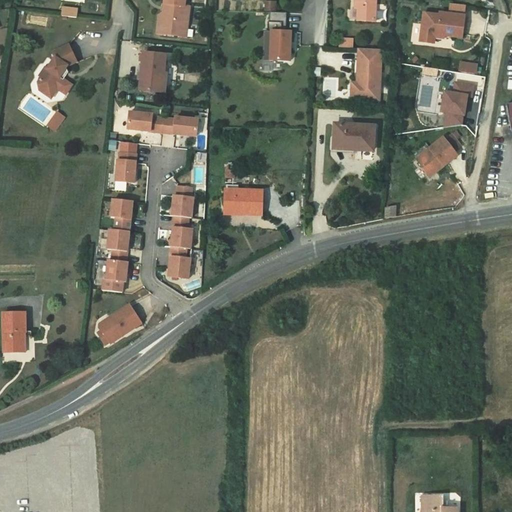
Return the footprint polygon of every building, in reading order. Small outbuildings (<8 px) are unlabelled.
[(164,0),(164,5),(165,5),(164,12),(159,16),(163,22),(162,35),(180,37),(181,30),(187,31),(190,7),(185,6),(185,0),(164,0)] [(358,8),(357,21),(375,22),(376,0),(355,0),(355,2),(358,2),(358,8)] [(61,6),(60,13),(75,15),(76,8),(61,6)] [(287,13),(270,12),(269,22),(268,22),(267,32),(271,32),(270,61),(290,61),(291,32),(286,32),(287,13)] [(431,43),(432,34),(462,38),(465,16),(440,13),(439,15),(423,13),(420,42),(431,43)] [(267,32),(264,32),(263,60),(270,61),(271,32),(267,32)] [(349,39),(340,39),(340,47),(348,48),(349,39)] [(53,53),(55,58),(48,69),(46,68),(40,77),(42,78),(38,83),(40,90),(43,93),(50,91),(54,86),(58,89),(64,80),(59,77),(66,68),(67,66),(77,62),(69,45),(53,53)] [(382,50),(359,49),(357,83),(356,100),(379,101),(382,50)] [(160,92),(162,74),(164,74),(166,55),(144,53),(140,90),(160,92)] [(458,72),(474,75),(476,65),(460,62),(458,72)] [(69,73),(66,68),(59,77),(64,80),(69,73)] [(437,77),(438,69),(428,68),(426,75),(437,77)] [(64,80),(58,89),(66,94),(72,86),(64,80)] [(441,112),(446,113),(444,128),(461,125),(463,115),(464,116),(467,97),(472,97),(474,86),(455,83),(454,94),(444,92),(441,112)] [(51,98),(58,89),(54,86),(50,91),(43,93),(51,98)] [(58,113),(53,121),(59,125),(64,118),(58,113)] [(153,115),(130,113),(128,130),(196,137),(198,120),(175,117),(175,120),(152,117),(153,115)] [(59,125),(53,121),(49,126),(55,131),(59,125)] [(335,125),(334,149),(373,151),(374,127),(335,125)] [(452,135),(445,140),(454,152),(461,147),(452,135)] [(443,138),(430,149),(432,152),(419,162),(430,177),(457,156),(454,152),(445,140),(443,138)] [(119,153),(137,155),(138,144),(120,142),(119,153)] [(416,159),(419,162),(432,152),(430,149),(416,159)] [(137,155),(119,153),(119,161),(118,161),(116,182),(135,183),(137,155)] [(205,154),(198,153),(197,161),(205,162),(205,154)] [(192,188),(177,187),(176,197),(191,198),(192,188)] [(225,210),(243,211),(243,215),(262,216),(263,192),(238,191),(226,191),(225,210)] [(176,197),(174,196),(172,216),(174,217),(189,218),(198,219),(200,199),(191,198),(176,197)] [(133,202),(113,200),(111,218),(116,218),(115,231),(130,232),(133,202)] [(396,207),(386,209),(385,219),(396,217),(396,207)] [(189,218),(174,217),(171,247),(172,247),(187,249),(191,249),(193,230),(188,229),(189,218)] [(115,231),(110,230),(108,250),(113,250),(111,261),(126,263),(130,232),(115,231)] [(187,249),(172,247),(169,277),(188,279),(191,259),(185,259),(187,249)] [(111,261),(108,261),(106,280),(104,280),(103,291),(123,293),(124,283),(126,283),(128,263),(126,263),(111,261)] [(142,324),(129,305),(99,325),(99,326),(102,331),(110,343),(111,344),(124,336),(125,333),(128,331),(129,332),(142,324)] [(22,352),(22,332),(25,332),(25,313),(3,314),(4,352),(22,352)] [(110,343),(102,331),(98,334),(105,346),(110,343)] [(442,495),(427,495),(426,511),(457,511),(458,508),(442,508),(442,495)]
